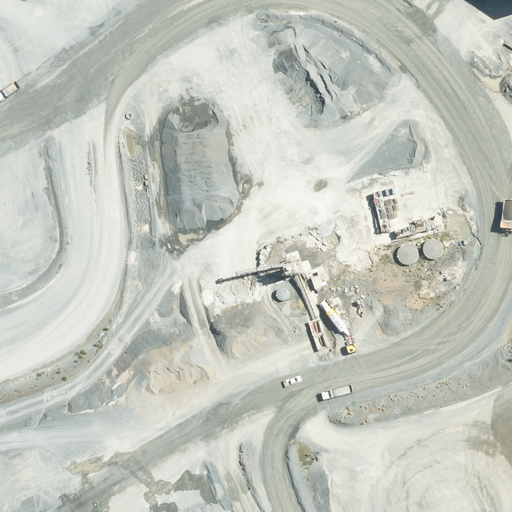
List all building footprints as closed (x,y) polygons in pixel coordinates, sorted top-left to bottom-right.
[(303,130),(311,164),(346,156),(323,64),(277,75),(291,132),(303,130)] [(360,96),(352,99),(340,102),(346,123),(343,124),(375,249),(447,230),(445,223),(460,219),(458,207),(442,211),(415,105),(366,118),(360,96)] [(423,246),(423,248),(423,251),(424,252),(425,254),(426,255),(427,256),(429,257),(430,257),(432,257),(433,257),(435,257),(436,256),(438,256),(439,254),(440,253),(441,252),(441,250),(442,249),(442,247),(441,246),(441,244),(440,243),(439,241),(438,240),(437,239),(435,239),(434,238),(432,238),(430,239),(429,239),(427,240),(426,241),(425,242),(424,243),(423,245),(423,246)] [(410,244),(407,244),(405,244),(403,245),(402,246),(401,247),(399,248),(398,250),(398,252),(398,253),(397,255),(398,257),(398,259),(399,260),(400,262),(402,263),(403,264),(405,264),(407,265),(408,265),(410,265),(412,264),(413,263),(415,262),(416,261),(417,259),(418,258),(418,256),(418,254),(418,252),(418,251),(417,249),(416,248),(414,246),(413,245),(411,245),(410,244)] [(341,269),(348,294),(364,290),(367,300),(404,289),(393,254),(341,269)] [(360,296),(336,297),(337,308),(360,307),(360,296)]
